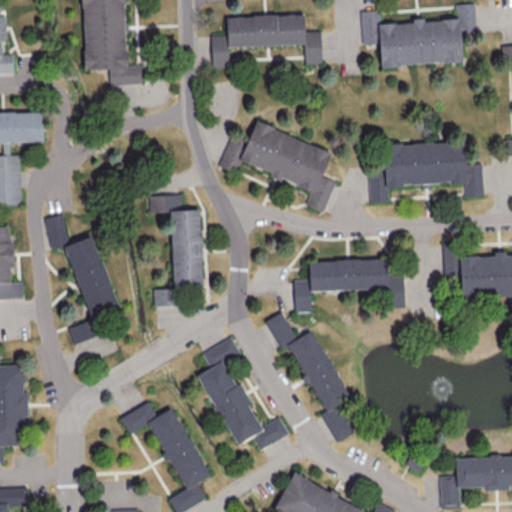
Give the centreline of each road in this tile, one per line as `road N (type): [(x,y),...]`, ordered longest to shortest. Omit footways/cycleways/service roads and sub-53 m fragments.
road 1 (residential): [(70,511),(75,412),(232,307),(238,284),(234,222),(195,135),(184,0)]
road 2 (residential): [(80,406),(63,384),(47,329),(39,183),(110,133),(191,107)]
road 3 (residential): [(511,221),(339,228),(222,202)]
road 4 (residential): [(417,511),(325,455),(232,307)]
